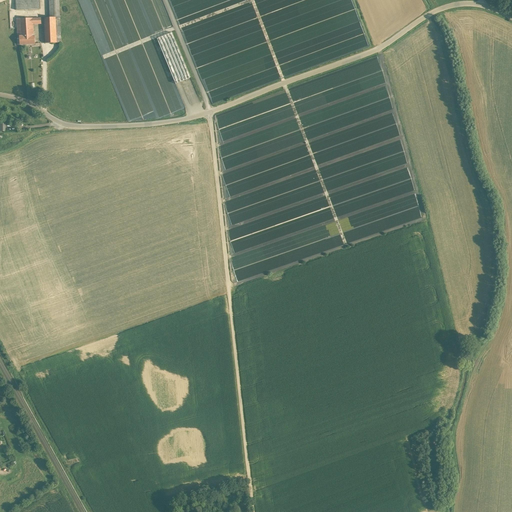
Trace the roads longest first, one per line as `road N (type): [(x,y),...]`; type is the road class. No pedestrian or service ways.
road 1 (unclassified): [(252,511),(209,111)]
road 2 (unclassified): [(511,16),(485,4),(436,10),(376,48),(209,111)]
road 3 (unclassified): [(209,111),(81,126),(0,94)]
